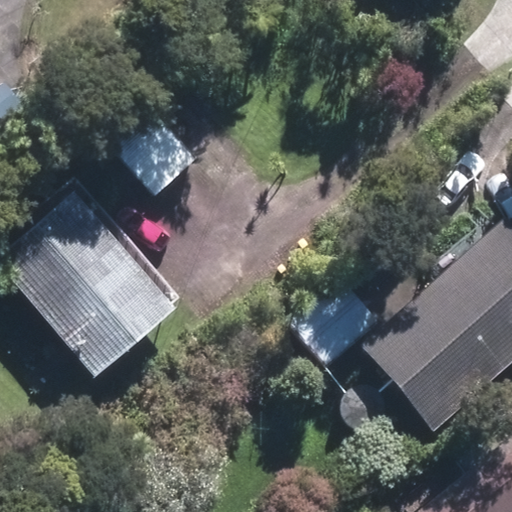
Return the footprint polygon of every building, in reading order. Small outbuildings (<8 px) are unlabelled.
[(197,164),(160,118),(109,160),(147,206),(197,164)] [(164,314),(66,200),(0,256),(0,295),(78,387),(164,314)] [(371,324),(343,349),(424,439),(511,359),(511,236),(492,214),(371,324)] [(343,349),(371,324),(332,282),(279,330),(318,372),(343,349)] [(508,511),(511,510),(511,443),(502,432),(406,511),(508,511)]
